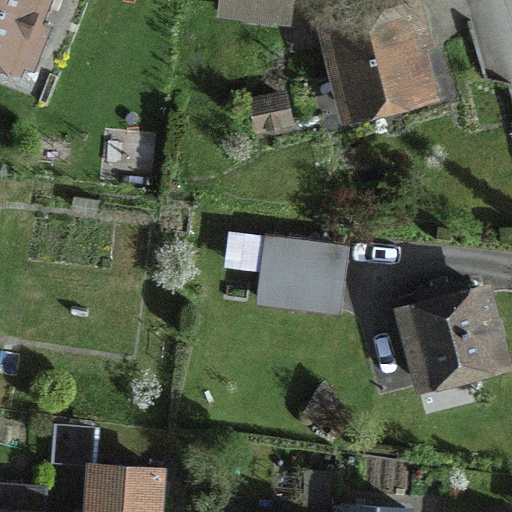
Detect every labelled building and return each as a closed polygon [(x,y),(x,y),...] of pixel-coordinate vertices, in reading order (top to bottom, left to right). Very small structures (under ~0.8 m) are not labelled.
[(0,0),(0,56),(14,62),(15,60),(30,66),(46,26),(31,20),(39,0),(0,0)] [(285,0),(225,0),(224,9),(284,17),(285,0)] [(419,9),(329,31),(349,110),(427,90),(416,48),(428,45),(419,9)] [(344,247),(270,238),(262,297),(336,307),(344,247)] [(420,304),(404,309),(423,383),(478,368),(479,370),(505,363),(498,336),(497,337),(484,288),(468,292),(464,278),(416,290),(420,304)] [(92,465),(88,511),(156,511),(160,469),(92,465)] [(45,511),(47,486),(0,483),(0,511),(45,511)] [(406,511),(407,507),(347,503),(345,511),(406,511)]
